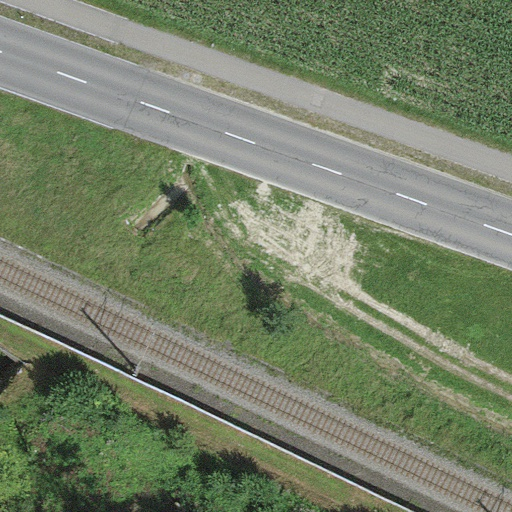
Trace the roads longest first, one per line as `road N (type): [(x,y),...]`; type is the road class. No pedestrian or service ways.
road 1 (primary): [(0,53),(511,237)]
road 2 (track): [(0,393),(252,505)]
